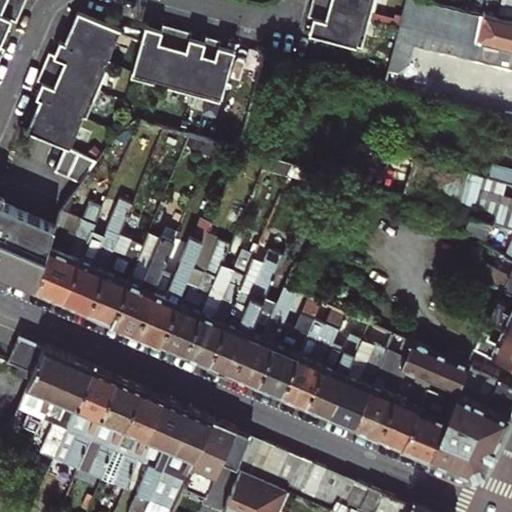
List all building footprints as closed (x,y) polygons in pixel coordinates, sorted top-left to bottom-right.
[(0,0),(0,55),(3,47),(0,45),(0,30),(6,16),(15,20),(24,0),(0,0)] [(315,17),(311,33),(359,46),(371,0),(309,0),(305,15),(315,17)] [(107,58),(120,27),(77,9),(64,41),(107,58)] [(511,20),(481,13),(474,41),(511,50),(511,20)] [(143,29),(129,77),(159,85),(173,37),(176,27),(161,23),(158,33),(143,29)] [(173,37),(159,85),(187,93),(201,45),(187,41),(190,31),(176,27),(173,37)] [(201,45),(187,93),(218,102),(231,54),(216,49),(219,39),(204,35),(201,45)] [(48,51),(42,65),(52,69),(93,86),(98,88),(110,60),(107,58),(64,41),(58,55),(48,51)] [(87,117),(98,88),(93,86),(52,69),(42,65),(36,79),(46,83),(40,97),(83,115),(87,117)] [(511,91),(490,85),(411,65),(405,89),(502,114),(511,116),(511,91)] [(83,115),(40,97),(27,129),(65,145),(70,147),(83,115)] [(264,154),(268,141),(271,128),(278,130),(280,121),(247,112),(239,147),(241,147),(264,154)] [(321,156),(345,163),(351,140),(327,134),(321,156)] [(511,206),(502,203),(508,183),(486,177),(351,140),(345,163),(342,177),(478,217),(497,223),(511,226),(511,206)] [(342,177),(345,163),(321,156),(268,141),(264,154),(267,155),(292,162),(318,170),(342,177)] [(70,147),(65,145),(55,170),(80,181),(97,158),(70,147)] [(511,169),(489,163),(486,177),(508,183),(511,184),(511,169)] [(62,298),(87,308),(119,231),(131,201),(119,196),(103,233),(92,228),(62,298)] [(56,224),(2,201),(0,200),(0,270),(36,286),(50,242),(56,224)] [(36,286),(62,298),(92,228),(101,209),(91,205),(86,216),(83,215),(62,207),(56,224),(50,242),(36,286)] [(135,329),(158,339),(191,263),(210,220),(201,217),(193,236),(189,235),(172,274),(161,269),(135,329)] [(472,231),(490,236),(497,223),(478,217),(472,231)] [(110,318),(135,329),(161,269),(174,239),(162,234),(161,236),(148,230),(143,242),(110,318)] [(87,308),(110,318),(143,242),(132,237),(119,231),(87,308)] [(158,339),(183,350),(209,288),(221,262),(230,241),(218,236),(204,268),(191,263),(158,339)] [(207,360),(232,371),(251,328),(265,294),(284,252),(270,246),(264,258),(249,293),(238,288),(207,360)] [(238,288),(249,293),(264,258),(253,254),(247,266),(238,288)] [(183,350),(207,360),(238,288),(247,266),(235,261),(233,267),(221,293),(209,288),(183,350)] [(209,288),(221,293),(233,267),(221,262),(209,288)] [(511,288),(511,268),(509,274),(494,267),(493,269),(479,262),(475,270),(501,283),(511,288)] [(289,272),(299,277),(302,270),(291,265),(289,272)] [(232,371),(255,381),(282,319),(294,289),(299,277),(289,272),(277,299),(263,334),(251,328),(232,371)] [(487,311),(511,324),(511,288),(501,283),(487,311)] [(251,328),(263,334),(277,299),(265,294),(251,328)] [(255,381),(280,391),(312,315),(319,299),(307,294),(294,324),(282,319),(255,381)] [(280,391),(304,401),(330,339),(344,308),(333,304),(319,299),(312,315),(280,391)] [(511,360),(511,324),(487,311),(473,338),(489,347),(511,360)] [(304,401),(328,412),(362,335),(350,330),(343,345),(330,339),(304,401)] [(6,360),(32,371),(43,344),(17,333),(8,356),(6,360)] [(377,433),(395,391),(406,364),(399,360),(411,335),(406,333),(399,349),(386,344),(353,422),(377,433)] [(328,412),(353,422),(386,344),(375,340),(362,335),(328,412)] [(411,335),(399,360),(406,364),(419,370),(430,375),(435,378),(444,382),(457,388),(446,415),(469,425),(480,399),(510,414),(511,410),(511,380),(464,356),(462,355),(462,352),(461,347),(448,344),(444,348),(411,335)] [(511,360),(489,347),(473,338),(464,356),(511,380),(511,360)] [(91,365),(43,344),(32,371),(16,406),(28,411),(22,423),(32,429),(39,415),(51,421),(40,451),(51,456),(91,365)] [(76,467),(88,437),(115,375),(91,365),(51,456),(76,467)] [(377,433),(401,443),(430,375),(419,370),(408,396),(395,391),(377,433)] [(99,477),(112,448),(140,385),(115,375),(88,437),(100,443),(87,472),(99,477)] [(428,455),(446,415),(457,388),(444,382),(440,392),(431,388),(435,378),(430,375),(401,443),(428,455)] [(111,482),(124,487),(164,396),(140,385),(112,448),(123,453),(111,482)] [(141,511),(148,497),(188,406),(164,396),(124,487),(135,492),(126,511),(141,511)] [(472,473),(485,468),(510,414),(480,399),(469,425),(446,415),(428,455),(468,473),(472,473)] [(148,497),(171,507),(181,484),(196,450),(211,416),(188,406),(148,497)] [(220,458),(235,464),(249,432),(211,416),(196,450),(181,484),(204,495),(220,458)] [(241,466),(248,470),(262,438),(249,432),(235,464),(241,466)] [(76,467),(87,472),(100,443),(88,437),(76,467)] [(248,470),(261,475),(274,444),(262,438),(248,470)] [(261,475),(274,481),(287,449),(274,444),(261,475)] [(99,477),(111,482),(123,453),(112,448),(99,477)] [(286,486),(287,486),(300,455),(287,449),(274,481),(286,486)] [(287,486),(300,492),(314,461),(300,455),(287,486)] [(300,492),(314,498),(328,467),(314,461),(300,492)] [(286,486),(274,481),(261,475),(248,470),(241,466),(222,510),(226,511),(257,511),(254,510),(263,488),(281,496),(285,489),(286,486)] [(330,505),(333,498),(344,474),(328,467),(314,498),(330,505)] [(333,498),(347,504),(356,479),(344,474),(333,498)] [(347,504),(358,509),(369,484),(356,479),(347,504)] [(358,509),(366,511),(372,511),(382,490),(369,484),(358,509)] [(254,510),(257,511),(274,511),(281,498),(281,496),(263,488),(254,510)] [(432,511),(416,505),(382,490),(372,511),(432,511)]
